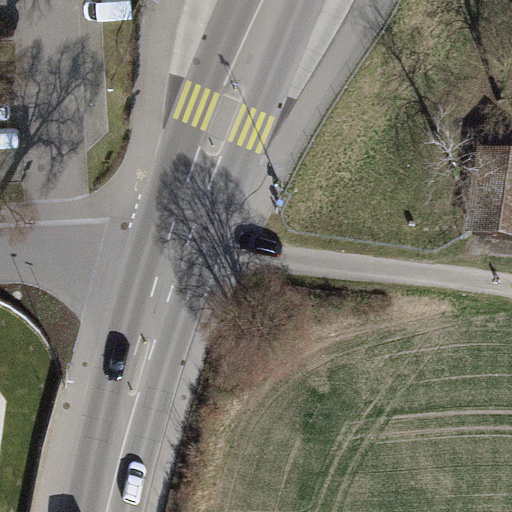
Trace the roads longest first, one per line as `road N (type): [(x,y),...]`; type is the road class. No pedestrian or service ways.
road 1 (secondary): [(276,0),(167,280)]
road 2 (track): [(511,284),(243,247)]
road 3 (secondary): [(167,280),(107,511)]
road 4 (residential): [(167,280),(51,253),(0,255)]
